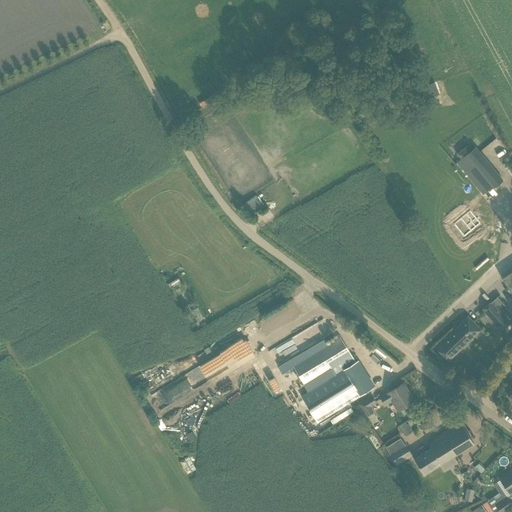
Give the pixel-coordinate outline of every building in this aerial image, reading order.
[(468,144),(457,154),(461,159),(457,163),(472,182),(476,178),(487,191),(492,186),(494,188),(503,180),(475,147),(472,150),(468,144)] [(257,195),(245,204),(253,215),(265,207),(257,195)] [(471,210),(456,224),(466,236),(482,222),(471,210)] [(511,271),(502,279),(511,294),(511,271)] [(511,313),(497,297),(491,303),(510,324),(511,326),(511,313)] [(510,324),(491,303),(490,302),(482,310),(501,331),(510,324)] [(192,310),(199,320),(203,317),(197,307),(192,310)] [(458,324),(459,325),(436,348),(448,361),(463,347),(464,348),(473,339),(472,338),(481,330),(467,316),(458,324)] [(296,345),(300,350),(327,334),(319,320),(289,338),(294,346),(296,345)] [(355,362),(340,338),(294,367),(305,385),(331,369),(335,376),(301,397),(317,422),(360,396),(343,370),(355,362)] [(480,363),(474,368),(480,374),(485,369),(480,363)] [(166,404),(208,383),(200,367),(158,388),(166,404)] [(380,398),(385,404),(391,400),(398,411),(414,401),(403,383),(394,389),(380,398)] [(375,402),(372,397),(359,405),(366,417),(373,413),(369,406),(375,402)] [(405,422),(399,426),(406,436),(411,432),(405,422)] [(414,459),(419,467),(424,475),(474,444),(460,422),(433,439),(437,444),(414,459)] [(385,448),(396,465),(411,456),(400,438),(385,448)] [(468,470),(461,474),(465,480),(471,476),(468,470)] [(511,471),(500,480),(510,495),(511,493),(511,471)] [(467,489),(465,499),(471,501),(473,491),(467,489)] [(488,503),(493,511),(504,511),(511,507),(511,505),(506,497),(496,504),(492,498),(487,502),(488,503)]
